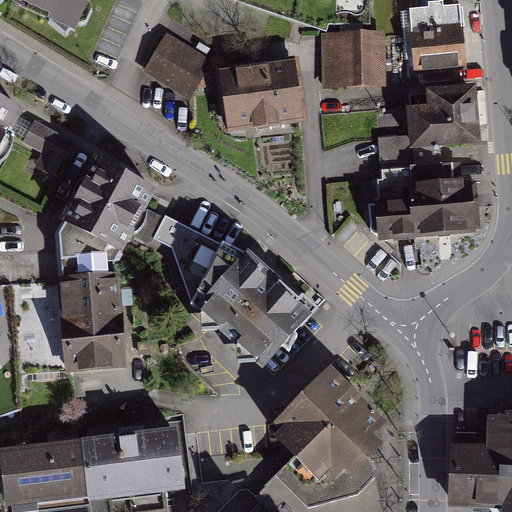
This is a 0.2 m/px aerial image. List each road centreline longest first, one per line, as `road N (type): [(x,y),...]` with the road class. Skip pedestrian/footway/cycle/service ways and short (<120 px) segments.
road 1 (residential): [(0,50),(253,206),(405,334)]
road 2 (unknown): [(221,511),(231,436),(304,341),(357,292)]
road 3 (unknown): [(306,250),(318,191),(316,106),(298,35)]
road 4 (residential): [(405,334),(431,387),(432,511)]
road 5 (residential): [(511,167),(495,0)]
road 6 (residential): [(405,334),(480,277),(507,240)]
